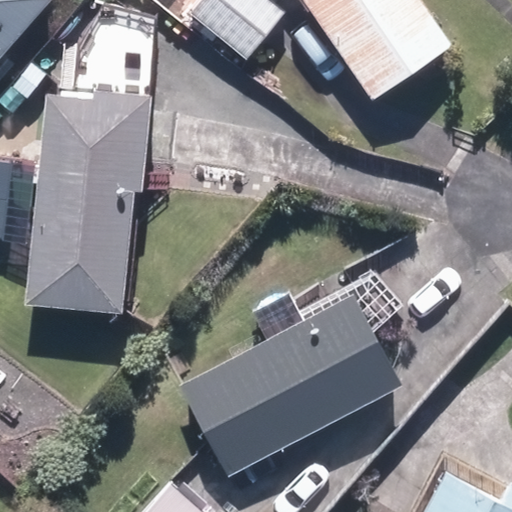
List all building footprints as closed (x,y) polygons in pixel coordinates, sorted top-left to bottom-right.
[(0,0),(0,60),(50,0),(0,0)] [(207,0),(196,15),(250,60),(288,15),(270,0),(207,0)] [(304,0),(374,102),(453,49),(420,0),(304,0)] [(4,96),(15,105),(26,93),(28,96),(48,74),(34,62),(4,96)] [(147,94),(65,88),(64,98),(50,96),(35,296),(121,302),(130,182),(140,183),(147,94)] [(345,276),(294,305),(285,288),(279,278),(250,294),(264,322),(177,368),(221,452),(391,363),(390,361),(345,276)] [(511,511),(511,479),(502,474),(491,495),(438,466),(413,511),(511,511)] [(149,511),(202,511),(171,486),(149,511)]
